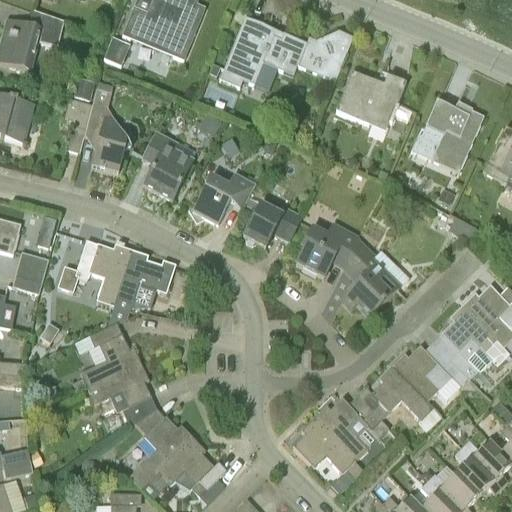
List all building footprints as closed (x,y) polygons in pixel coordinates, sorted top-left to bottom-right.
[(183,65),(205,12),(196,8),(197,4),(195,4),(194,7),(177,0),(154,0),(148,16),(133,12),(122,39),(137,45),(140,39),(163,49),(160,56),(183,65)] [(57,52),(64,26),(32,15),(29,30),(5,24),(0,43),(0,68),(32,76),(39,47),(57,52)] [(297,70),(298,71),(306,49),(243,23),(219,84),(240,93),(243,85),(254,90),(264,63),(279,69),(277,74),(293,81),(297,70)] [(298,71),(335,86),(352,44),(339,38),(320,46),(309,42),(306,49),(298,71)] [(120,69),(128,50),(111,43),(103,62),(120,69)] [(210,79),(217,82),(221,73),(213,70),(210,79)] [(383,89),(351,77),(335,116),(369,129),(372,120),(391,128),(394,120),(407,126),(411,116),(396,110),(405,88),(386,80),(383,89)] [(89,105),(94,87),(78,82),(73,101),(89,105)] [(95,94),(91,109),(84,137),(83,142),(97,146),(91,170),(118,177),(124,157),(130,151),(114,124),(105,122),(110,98),(112,90),(98,87),(96,94),(95,94)] [(26,136),(33,109),(0,100),(0,141),(3,143),(23,148),(26,136)] [(61,131),(72,134),(84,137),(91,109),(69,104),(61,131)] [(436,106),(422,137),(424,138),(420,146),(435,153),(430,164),(458,177),(483,121),(470,115),(469,118),(454,112),(453,114),(436,106)] [(215,139),(221,124),(204,117),(198,132),(215,139)] [(511,194),(511,135),(505,132),(482,176),(506,188),(505,190),(511,194)] [(171,205),(191,168),(189,167),(194,158),(154,138),(142,162),(154,169),(143,190),(171,205)] [(267,145),(261,151),(270,158),(275,152),(267,145)] [(386,187),(389,179),(380,176),(377,183),(386,187)] [(241,214),(254,188),(233,177),(226,190),(210,182),(192,215),(218,229),(229,207),(241,214)] [(441,193),(436,204),(449,210),(454,199),(441,193)] [(259,209),(242,241),(265,253),(273,237),(289,246),(301,222),(284,213),(281,220),(259,209)] [(56,224),(43,221),(40,232),(53,236),(56,224)] [(0,256),(12,259),(20,229),(0,223),(0,256)] [(465,245),(476,234),(455,223),(448,234),(465,245)] [(342,273),(357,244),(358,241),(333,228),(327,240),(312,232),(301,255),(302,256),(296,269),(323,283),(330,268),(342,273)] [(374,260),(357,244),(342,273),(357,289),(340,305),(350,315),(355,309),(369,322),(397,294),(368,266),(374,260)] [(131,255),(114,250),(113,254),(85,246),(76,276),(64,272),(56,293),(73,298),(77,283),(86,286),(88,280),(103,285),(96,306),(113,311),(131,255)] [(106,333),(116,328),(127,323),(131,313),(150,312),(156,295),(166,299),(175,270),(162,265),(161,270),(146,265),(148,260),(131,255),(113,311),(106,333)] [(15,280),(41,287),(47,264),(21,258),(15,280)] [(41,287),(15,280),(12,291),(38,299),(41,287)] [(461,311),(507,359),(509,358),(503,352),(506,349),(511,342),(511,336),(510,335),(511,332),(511,296),(507,292),(505,294),(497,301),(487,292),(478,301),(474,298),(461,311)] [(0,331),(11,333),(15,313),(3,310),(5,301),(0,300),(0,331)] [(495,371),(507,359),(461,311),(449,323),(452,327),(440,338),(458,356),(450,363),(467,381),(468,383),(477,375),(479,377),(491,366),(495,371)] [(182,333),(183,321),(136,319),(135,331),(182,333)] [(50,347),(58,334),(48,327),(40,341),(50,347)] [(116,328),(106,333),(89,341),(94,353),(99,351),(106,365),(80,377),(83,383),(87,392),(87,393),(141,368),(133,352),(129,354),(116,328)] [(458,390),(467,381),(450,363),(441,373),(419,350),(407,362),(404,359),(391,371),(433,413),(433,412),(427,406),(451,382),(458,390)] [(0,378),(24,381),(25,368),(0,366),(0,378)] [(121,397),(128,412),(122,415),(130,432),(135,428),(156,413),(144,386),(148,384),(141,368),(87,393),(95,409),(121,397)] [(356,401),(380,425),(400,405),(420,425),(433,413),(391,371),(379,384),(382,387),(371,398),(365,392),(356,401)] [(0,391),(24,393),(24,381),(0,378),(0,391)] [(87,392),(83,383),(72,388),(76,397),(87,392)] [(371,434),(380,425),(356,401),(347,409),(341,403),(329,415),(326,412),(313,424),(354,466),(367,454),(355,441),(367,430),(371,434)] [(491,414),(506,430),(511,423),(511,419),(499,406),(491,414)] [(177,433),(156,413),(135,428),(147,440),(144,443),(156,455),(129,482),(141,494),(148,487),(148,488),(159,478),(158,477),(193,443),(180,430),(177,433)] [(441,421),(433,413),(420,425),(429,434),(441,421)] [(313,473),(325,461),(341,478),(346,474),(354,483),(363,475),(354,466),(313,424),(301,436),(304,440),(292,451),(313,473)] [(0,425),(0,434),(10,434),(9,425),(0,425)] [(511,435),(506,430),(499,436),(510,447),(500,457),(511,469),(511,470),(511,435)] [(158,477),(159,478),(148,488),(158,498),(169,488),(171,489),(184,476),(196,488),(191,493),(199,501),(227,474),(219,465),(213,471),(201,459),(205,455),(193,443),(158,477)] [(468,445),(461,452),(501,492),(507,486),(501,479),(511,469),(500,457),(489,446),(479,456),(468,445)] [(494,499),(501,492),(461,452),(454,459),(465,470),(454,480),(477,502),(487,492),(494,499)] [(0,472),(2,472),(30,466),(27,454),(0,459),(0,472)] [(37,455),(29,459),(34,471),(43,468),(37,455)] [(94,470),(91,466),(86,465),(81,468),(81,474),(84,478),(89,479),(93,475),(94,470)] [(2,472),(5,483),(32,477),(30,466),(2,472)] [(431,481),(427,477),(422,481),(427,486),(431,481)] [(466,511),(477,502),(454,480),(445,489),(435,480),(434,479),(431,481),(427,486),(452,511),(466,511)] [(452,511),(427,486),(420,492),(430,503),(421,511),(452,511)] [(158,498),(148,488),(148,487),(141,494),(152,504),(158,498)] [(0,511),(9,511),(2,489),(0,489),(0,511)] [(30,511),(39,509),(35,497),(22,502),(26,511),(30,511)] [(135,511),(136,511),(121,511),(121,499),(110,498),(110,511),(135,511)] [(419,511),(410,502),(399,511),(389,501),(382,508),(385,511),(419,511)] [(253,511),(245,503),(235,511),(253,511)]
